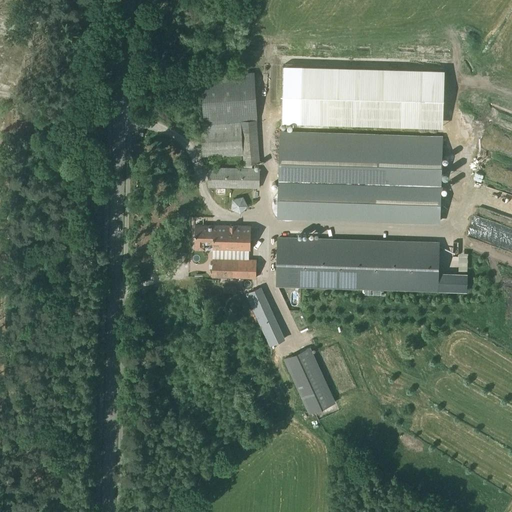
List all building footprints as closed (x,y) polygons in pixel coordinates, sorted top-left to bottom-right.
[(202,69),(201,113),(281,115),(281,105),(442,108),(443,74),(202,69)] [(391,114),(404,119),(407,113),(393,108),(391,114)] [(382,144),(400,146),(401,133),(383,131),(382,144)] [(440,184),(441,147),(279,145),(278,181),(440,184)] [(204,147),(204,167),(257,168),(259,168),(259,148),(204,147)] [(259,188),(259,168),(257,168),(208,167),(207,187),(259,188)] [(278,181),(278,217),(439,220),(440,184),(278,181)] [(240,196),(227,196),(227,210),(240,209),(240,196)] [(249,251),(250,226),(194,225),(194,244),(212,245),(212,250),(249,251)] [(439,241),(277,237),(275,287),(438,292),(439,241)] [(211,277),(232,278),(255,279),(256,260),(212,259),(211,277)] [(270,315),(258,282),(248,286),(263,326),(270,323),(274,336),(278,335),(271,315),(270,315)] [(309,348),(283,360),(308,415),(334,403),(309,348)]
